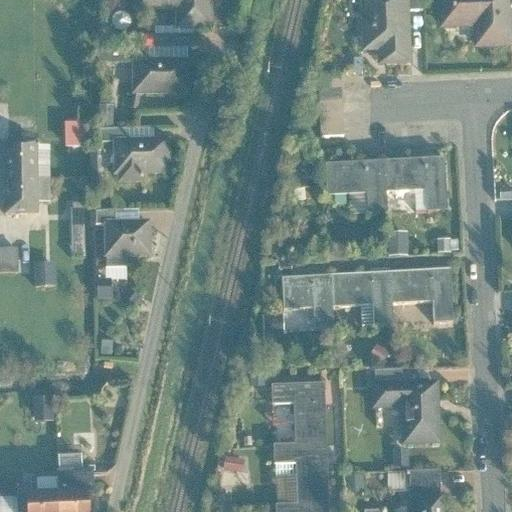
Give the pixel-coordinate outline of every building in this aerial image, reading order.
[(212,0),(134,0),(135,14),(174,14),(175,34),(213,34),(212,0)] [(410,14),(409,0),(360,0),(361,54),(378,54),(378,69),(412,68),(410,14)] [(409,0),(410,14),(422,14),(421,0),(409,0)] [(511,10),(510,0),(438,0),(439,32),(472,31),(473,52),(511,52),(511,10)] [(198,51),(198,38),(153,38),(154,51),(198,51)] [(131,62),(148,62),(148,52),(120,52),(120,67),(131,67),(131,62)] [(189,99),(189,62),(148,62),(131,62),(131,67),(131,99),(189,99)] [(343,138),(340,81),(318,82),(320,139),(343,138)] [(82,127),(64,127),(65,152),(83,152),(82,127)] [(112,143),(128,142),(127,133),(98,133),(98,147),(112,146),(112,143)] [(128,142),(112,143),(112,146),(112,181),(118,181),(118,187),(145,187),(145,180),(170,179),(168,141),(128,142)] [(3,147),(3,182),(37,182),(37,146),(3,147)] [(445,217),(443,163),(385,165),(386,195),(425,194),(425,217),(445,217)] [(386,195),(385,165),(326,167),(327,198),(367,197),(368,219),(386,219),(386,195)] [(3,182),(4,220),(38,220),(37,182),(3,182)] [(85,261),(83,214),(70,215),(72,261),(85,261)] [(103,225),(114,225),(114,215),(95,215),(95,229),(103,229),(103,225)] [(114,225),(103,225),(103,229),(103,263),(105,263),(105,273),(126,273),(126,263),(151,262),(151,225),(114,225)] [(0,271),(0,274),(23,273),(22,251),(0,251),(0,271)] [(55,291),(54,268),(33,270),(34,292),(55,291)] [(453,328),(451,274),(391,278),(393,310),(432,308),(433,329),(453,328)] [(393,310),(391,278),(333,281),(334,312),(374,310),(375,332),(394,331),(393,310)] [(334,312),(333,281),(282,283),(284,315),(314,313),(315,330),(335,329),(334,312)] [(111,304),(110,285),(97,284),(97,304),(111,304)] [(133,314),(143,302),(136,296),(125,308),(133,314)] [(267,318),(266,336),(287,336),(287,318),(267,318)] [(371,375),(371,389),(402,388),(402,374),(371,375)] [(402,388),(371,389),(372,415),(401,414),(402,450),(442,450),(441,386),(402,388)] [(296,450),(328,449),(326,389),(273,391),(273,412),(294,412),(296,450)] [(56,423),(57,401),(40,401),(39,423),(56,423)] [(298,509),(330,508),(328,449),(296,450),(274,451),(274,470),(296,469),(298,509)] [(90,467),(54,468),(55,487),(55,511),(87,511),(86,492),(91,492),(90,467)] [(416,500),(440,499),(440,475),(410,476),(410,501),(416,500)] [(55,511),(55,487),(24,488),(24,511),(55,511)] [(444,511),(444,499),(440,499),(416,500),(416,511),(444,511)]
